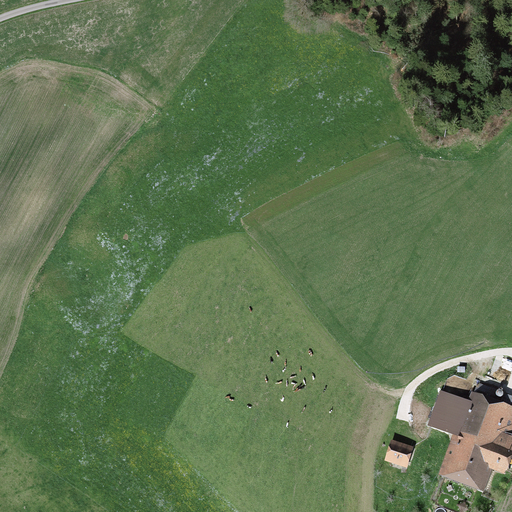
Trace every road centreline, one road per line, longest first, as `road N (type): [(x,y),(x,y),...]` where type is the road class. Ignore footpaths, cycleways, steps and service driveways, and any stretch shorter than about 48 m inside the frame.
road 1 (track): [(409,393),(374,387),(265,259)]
road 2 (track): [(401,421),(409,393),(447,364),(511,353)]
